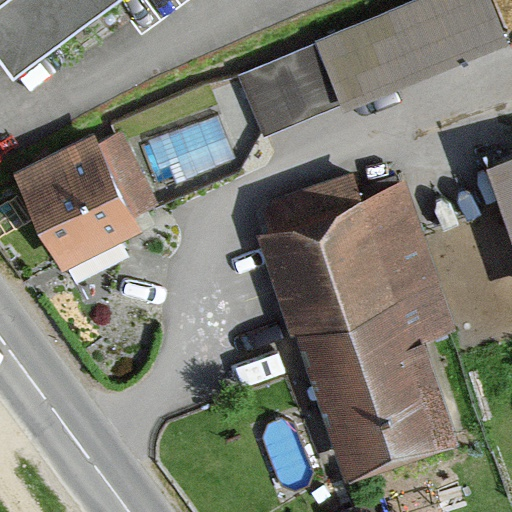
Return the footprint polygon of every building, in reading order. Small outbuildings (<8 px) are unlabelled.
[(0,0),(0,58),(14,77),(116,0),(0,0)] [(496,0),(392,0),(315,32),(344,100),(509,32),(496,0)] [(13,162),(62,260),(143,220),(93,121),(13,162)] [(511,141),(487,150),(511,224),(511,141)] [(270,219),(254,224),(289,327),(295,325),(345,470),(462,431),(429,332),(457,323),(405,175),(358,189),(350,166),(262,196),(270,219)]
